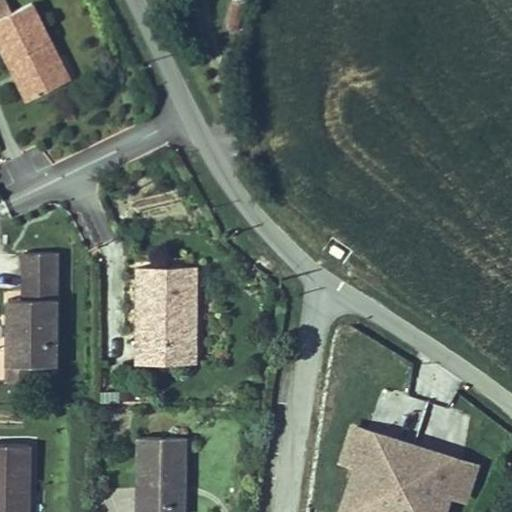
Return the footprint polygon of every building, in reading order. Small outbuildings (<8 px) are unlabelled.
[(0,0),(0,18),(15,12),(9,0),(0,0)] [(50,63),(58,58),(32,3),(15,12),(0,18),(0,45),(26,101),(60,85),(50,63)] [(69,81),(58,58),(50,63),(60,85),(69,81)] [(56,365),(57,253),(23,253),(23,292),(34,292),(34,299),(23,299),(8,298),(7,365),(32,365),(56,365)] [(195,344),(196,267),(137,267),(137,300),(147,300),(147,318),(137,318),(137,344),(195,344)] [(147,318),(147,300),(137,300),(137,318),(147,318)] [(195,361),(195,344),(137,344),(137,361),(195,361)] [(31,380),(32,365),(7,365),(7,379),(31,380)] [(463,494),(474,462),(352,421),(342,454),(356,459),(339,509),(346,511),(370,511),(375,497),(392,502),(388,511),(426,511),(431,499),(443,503),(448,489),(463,494)] [(184,482),(185,437),(139,436),(136,511),(183,511),(184,491),(179,491),(180,482),(184,482)] [(29,492),(29,445),(0,444),(0,511),(28,511),(28,500),(23,500),(23,492),(29,492)] [(388,511),(392,502),(375,497),(370,511),(388,511)] [(440,511),(443,503),(431,499),(426,511),(440,511)]
